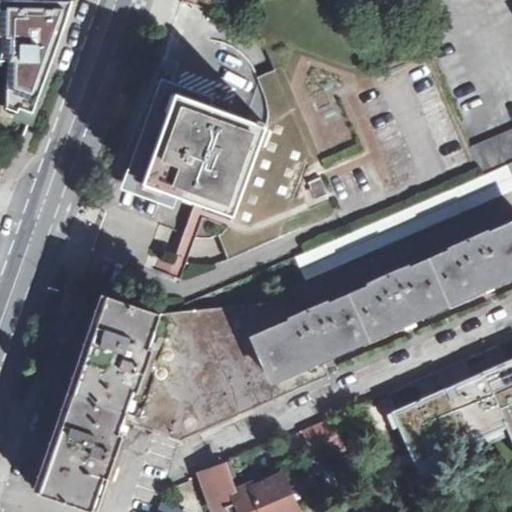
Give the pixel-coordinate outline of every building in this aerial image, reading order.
[(0,0),(0,62),(3,62),(2,109),(13,113),(15,108),(29,113),(64,16),(68,1),(68,0),(0,0)] [(260,77),(246,118),(286,132),(256,223),(232,215),(227,232),(219,235),(229,260),(342,211),(348,225),(478,168),(469,149),(428,49),(372,72),(340,0),(261,0),(247,6),(276,71),(268,74),(260,77)] [(286,132),(246,118),(211,105),(213,97),(162,80),(125,186),(176,203),(177,197),(232,215),(256,223),(286,132)] [(511,161),(511,130),(469,149),(478,168),(480,175),(511,161)] [(511,191),(511,161),(480,175),(296,255),(307,281),(511,191)] [(300,313),(254,335),(272,378),(321,359),(511,274),(511,225),(474,242),(472,236),(455,243),(460,250),(398,277),(395,272),(375,281),(378,286),(324,310),(320,304),(300,313)] [(161,315),(108,297),(40,493),(92,511),(104,477),(109,479),(124,435),(119,433),(125,420),(131,422),(152,431),(174,370),(155,362),(169,319),(161,315)] [(322,364),(272,378),(254,335),(228,308),(161,315),(169,319),(155,362),(174,370),(152,431),(181,440),(282,395),(328,375),(322,364)] [(511,366),(395,419),(421,476),(511,436),(511,437),(511,366)] [(335,425),(331,416),(305,428),(312,445),(340,434),(335,425)] [(224,465),(201,474),(214,509),(237,502),(240,511),(289,511),(278,480),(269,484),(264,472),(249,478),(251,486),(233,492),(224,465)] [(427,511),(416,484),(397,493),(405,511),(460,511),(456,504),(440,511),(427,511)] [(187,511),(162,502),(158,511),(187,511)]
